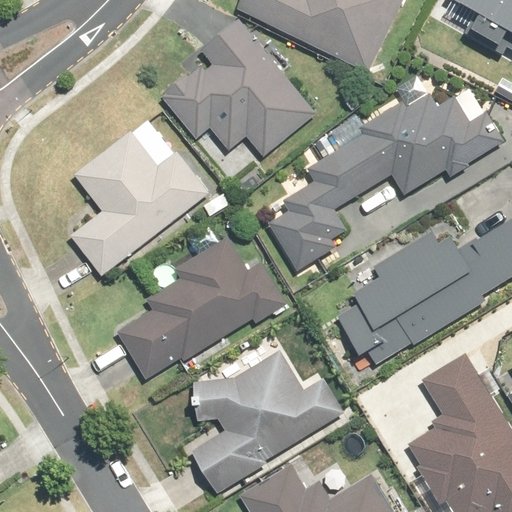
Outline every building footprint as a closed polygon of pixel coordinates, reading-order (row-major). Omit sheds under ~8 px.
[(240,0),(235,12),(364,74),(399,0),(240,0)] [(511,0),(445,0),(440,12),(511,48),(511,0)] [(313,115),(236,21),(199,53),(212,68),(204,74),(199,69),(185,81),(182,77),(160,95),(196,138),(209,127),(228,150),(243,138),(260,159),(313,115)] [(334,213),(389,177),(404,199),(444,173),(450,181),(505,145),(471,93),(454,104),(451,99),(434,111),(426,97),(403,112),(397,103),(362,126),(356,116),(305,149),(316,166),(307,172),(313,182),(282,202),(289,213),(267,226),(299,275),(336,251),(330,242),(346,232),(334,213)] [(72,182),(99,213),(67,240),(101,278),(113,268),(120,275),(212,196),(176,153),(158,169),(127,133),(72,182)] [(338,310),(370,366),(494,296),(489,288),(511,274),(511,224),(469,249),(453,222),(354,279),(362,294),(337,308),(338,310)] [(245,272),(228,240),(171,272),(177,283),(145,300),(151,311),(114,331),(142,381),(180,359),(181,361),(252,322),(254,325),(284,309),(260,264),(245,272)] [(198,446),(225,487),(356,411),(335,378),(306,376),(286,346),(246,373),(203,378),(204,419),(227,418),(228,428),(215,435),(198,446)] [(447,414),(405,441),(446,503),(450,501),(457,511),(511,511),(511,422),(468,354),(426,381),(447,414)] [(392,511),(370,476),(328,501),(318,483),(302,493),(287,469),(240,499),(247,511),(392,511)]
